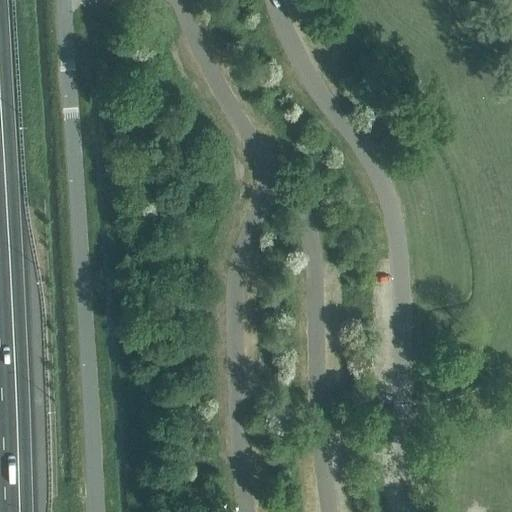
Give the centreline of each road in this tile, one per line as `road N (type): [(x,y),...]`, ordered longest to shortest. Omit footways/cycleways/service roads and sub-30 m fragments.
road 1 (unclassified): [(93,511),(60,0)]
road 2 (motorway): [(4,511),(0,352)]
